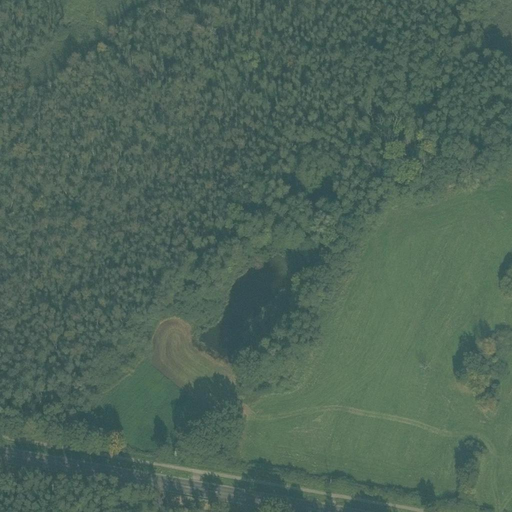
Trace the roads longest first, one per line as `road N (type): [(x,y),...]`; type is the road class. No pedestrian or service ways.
road 1 (secondary): [(320,511),(0,455)]
road 2 (track): [(497,511),(490,440),(467,393)]
